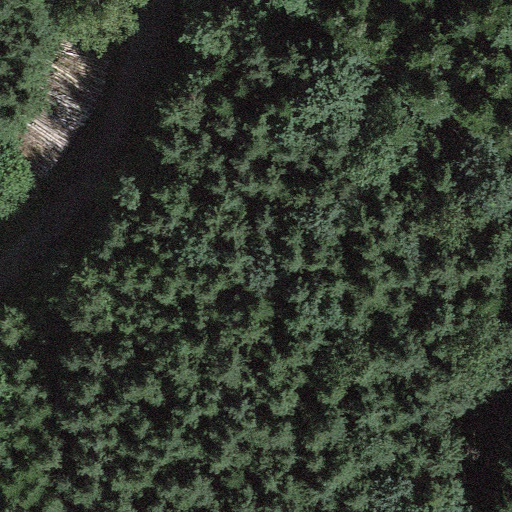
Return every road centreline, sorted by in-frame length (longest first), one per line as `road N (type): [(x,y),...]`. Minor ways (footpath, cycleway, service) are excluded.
road 1 (track): [(0,295),(94,184),(132,99),(160,0)]
road 2 (track): [(324,0),(511,153)]
road 3 (track): [(511,327),(474,511)]
